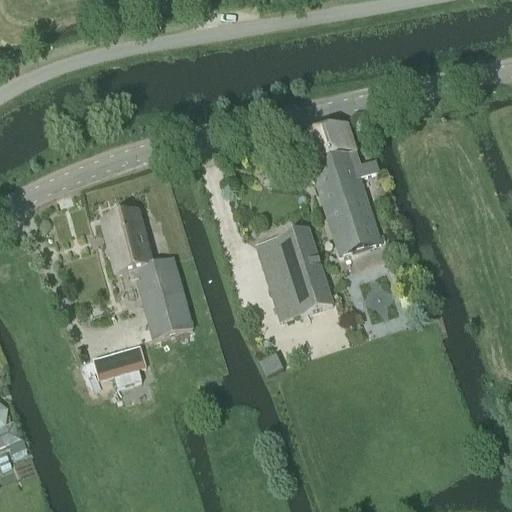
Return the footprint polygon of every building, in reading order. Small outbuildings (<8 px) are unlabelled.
[(339,200),(362,193),(359,183),(378,177),(374,165),(359,171),(345,129),(296,145),(310,186),(314,185),(318,200),(337,193),(339,200)] [(337,193),(318,200),(338,260),(380,246),(362,193),(339,200),(337,193)] [(153,344),(192,333),(173,264),(154,269),(139,215),(101,225),(116,280),(134,275),(153,344)] [(267,286),(319,269),(307,233),(255,250),(267,286)] [(319,269),(267,286),(279,323),(331,305),(319,269)] [(98,384),(146,370),(140,350),(93,364),(98,384)] [(277,358),(260,366),(268,381),(284,373),(277,358)] [(138,375),(114,382),(117,393),(141,386),(138,375)] [(0,453),(21,445),(14,428),(0,433),(0,453)] [(21,445),(8,450),(13,461),(26,456),(22,444),(21,445)]
